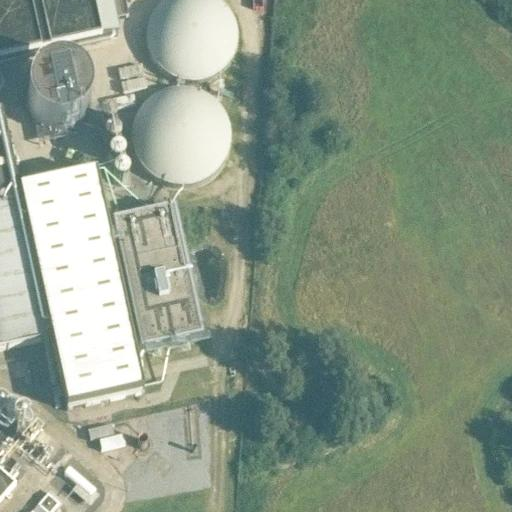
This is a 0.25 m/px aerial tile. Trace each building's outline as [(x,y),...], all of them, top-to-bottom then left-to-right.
[(0,0),(0,65),(100,43),(100,42),(117,38),(114,22),(128,19),(123,0),(0,0)] [(236,48),(237,40),(236,31),(233,23),(229,15),(224,8),(217,3),(211,0),(171,0),(167,3),(160,8),(154,15),(150,23),(148,31),(147,40),(147,49),(150,57),(153,64),(158,71),(165,76),(172,81),(179,84),(188,85),(196,85),(204,84),(212,81),(219,76),(225,71),(230,64),(234,56),(236,48)] [(45,120),(57,119),(67,114),(75,106),(79,96),(80,85),(77,75),(71,66),(62,60),(52,57),(42,57),(32,61),(24,68),(19,76),(16,88),(18,100),(24,110),(34,117),(45,120)] [(229,150),(230,141),(229,132),(226,123),(222,115),(217,108),(210,102),(202,97),(194,94),(185,92),(176,92),(167,94),(158,97),(150,102),(144,108),(138,115),(134,123),(132,132),(131,141),(132,150),(134,159),(138,167),(144,174),(150,181),(158,185),(167,189),(176,190),(185,190),(194,189),(202,185),(210,181),(217,174),(222,167),(226,159),(229,150)] [(0,354),(49,344),(51,343),(66,413),(142,396),(95,178),(18,194),(0,109),(0,354)] [(111,226),(140,356),(202,342),(173,212),(111,226)] [(60,479),(93,506),(101,496),(68,469),(60,479)] [(0,472),(0,504),(16,486),(0,472)] [(37,509),(40,511),(55,511),(60,507),(47,496),(37,509)]
